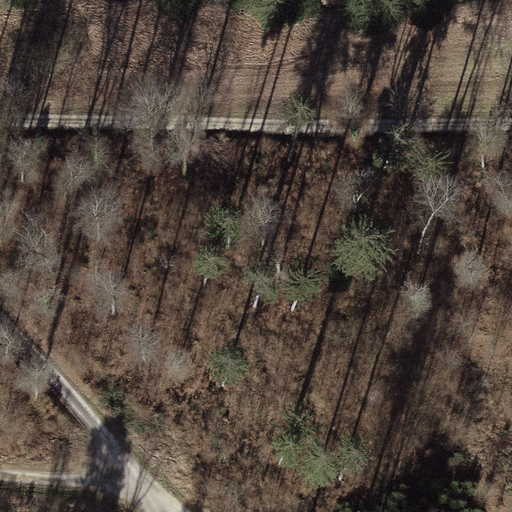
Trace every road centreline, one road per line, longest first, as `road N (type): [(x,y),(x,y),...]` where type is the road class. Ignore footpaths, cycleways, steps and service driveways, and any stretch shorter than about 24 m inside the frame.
road 1 (track): [(511,123),(0,116)]
road 2 (track): [(0,322),(144,490),(173,511)]
road 3 (track): [(0,475),(144,490)]
